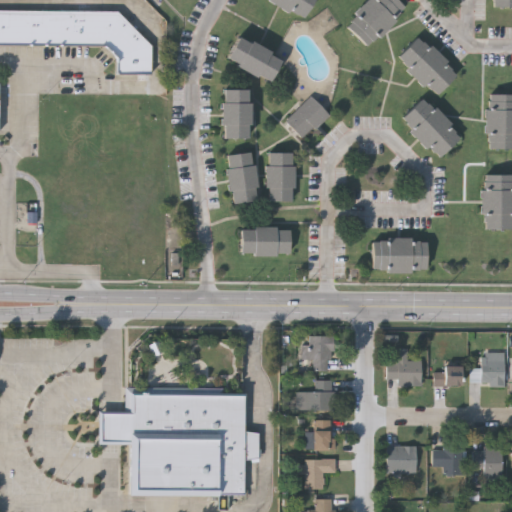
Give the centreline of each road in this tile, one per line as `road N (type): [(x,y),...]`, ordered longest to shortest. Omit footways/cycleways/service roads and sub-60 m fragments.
road 1 (secondary): [(511,306),(115,303)]
road 2 (residential): [(368,305),(369,511)]
road 3 (residential): [(511,418),(369,417)]
